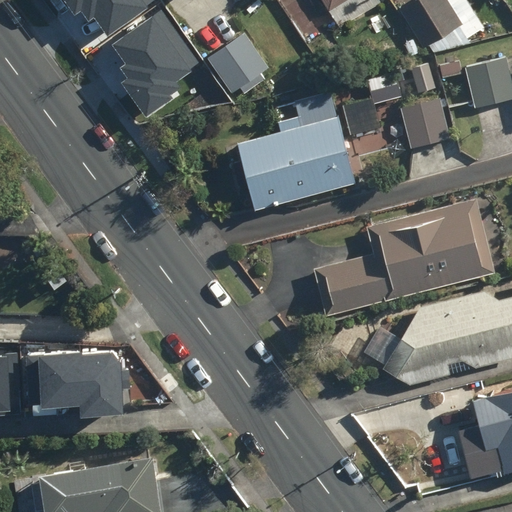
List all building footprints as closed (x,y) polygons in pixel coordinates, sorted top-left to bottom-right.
[(119,42),(152,19),(138,0),(59,0),(85,35),(91,31),(106,52),(111,48),(119,42)] [(321,0),(338,27),(383,0),(321,0)] [(466,0),(406,0),(398,5),(432,60),(484,27),(466,0)] [(152,19),(119,42),(138,68),(181,37),(162,11),(152,19)] [(239,87),(244,93),(261,81),(256,75),(269,66),(242,29),(203,57),(230,94),(239,87)] [(511,88),(503,56),(465,66),(476,105),(511,94),(511,88)] [(428,61),(407,67),(416,93),(436,87),(428,61)] [(437,95),(397,106),(409,148),(449,136),(437,95)] [(234,139),(252,208),(352,182),(335,116),(304,124),(301,112),(276,118),(279,128),(234,139)] [(475,198),(365,226),(371,252),(313,267),(325,315),(494,271),(475,198)] [(486,288),(416,306),(380,368),(406,385),(450,372),(447,362),(466,356),(470,369),(511,356),(511,280),(509,281),(511,292),(511,294),(490,301),(486,288)] [(12,371),(7,371),(5,422),(103,426),(105,374),(44,372),(45,352),(13,350),(12,371)] [(511,388),(468,399),(479,443),(462,448),(469,475),(511,464),(511,388)] [(160,511),(151,456),(36,474),(41,511),(160,511)] [(40,511),(36,474),(9,478),(14,511),(40,511)]
